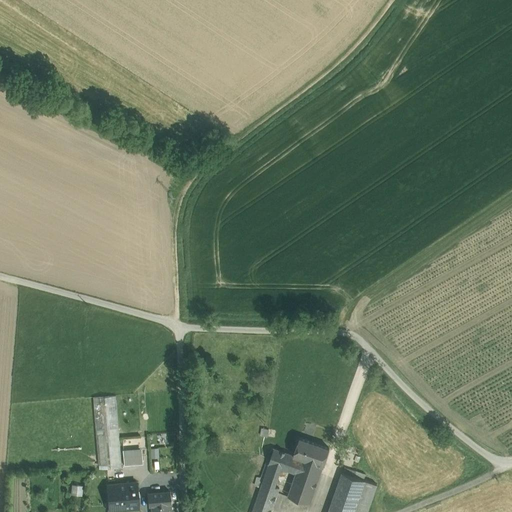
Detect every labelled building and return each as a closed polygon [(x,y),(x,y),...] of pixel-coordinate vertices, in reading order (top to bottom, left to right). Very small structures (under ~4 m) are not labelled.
[(116,396),(93,398),(98,469),(121,467),(116,396)] [(329,448),(300,438),(294,455),(294,456),(323,466),(329,448)] [(158,456),(157,447),(150,447),(150,456),(158,456)] [(271,447),(258,487),(260,488),(274,448),(271,447)] [(323,466),(294,456),(294,455),(274,448),(260,488),(252,511),(271,511),(279,488),(274,487),(281,468),(296,473),(289,492),(287,491),(286,495),(310,504),(323,466)] [(140,449),(124,451),(125,463),(141,462),(140,449)] [(366,475),(344,467),(342,473),(364,480),(366,475)] [(364,480),(342,473),(328,511),(353,511),(365,480),(364,480)] [(365,480),(353,511),(367,511),(377,485),(365,480)] [(81,494),(81,484),(71,484),(71,494),(81,494)] [(134,485),(107,489),(110,511),(121,511),(137,510),(134,485)] [(172,490),(153,489),(153,500),(172,501),(172,490)] [(171,511),(172,501),(153,500),(152,511),(171,511)]
